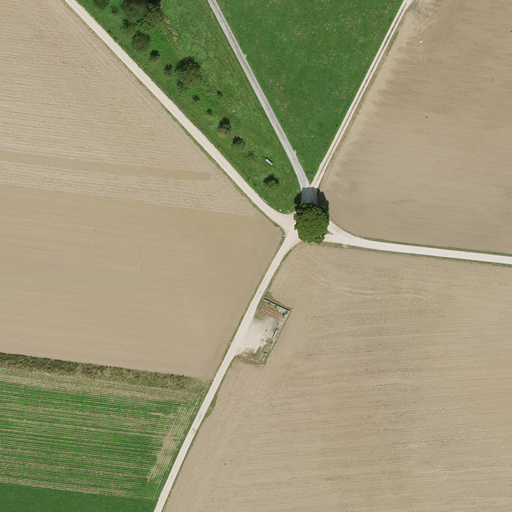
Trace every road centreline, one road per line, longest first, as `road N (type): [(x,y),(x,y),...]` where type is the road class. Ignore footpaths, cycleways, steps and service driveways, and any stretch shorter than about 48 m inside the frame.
road 1 (track): [(404,0),(263,297),(200,404),(159,511)]
road 2 (track): [(511,260),(292,229),(259,206),(65,0)]
road 3 (track): [(306,198),(298,166),(211,0)]
